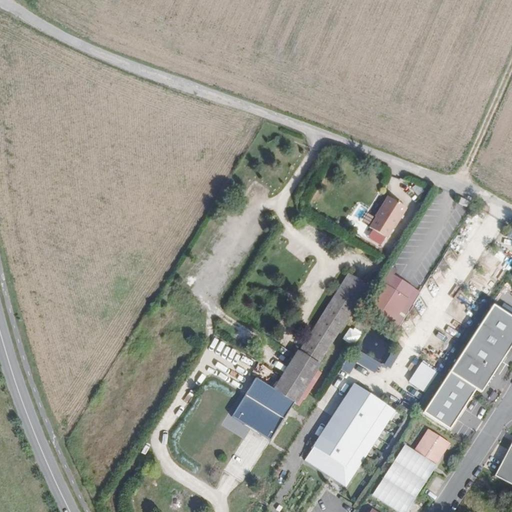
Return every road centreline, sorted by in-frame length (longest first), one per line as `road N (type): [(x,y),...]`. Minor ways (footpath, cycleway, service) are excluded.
road 1 (unclassified): [(511,209),(102,54),(0,0)]
road 2 (track): [(219,511),(217,499),(182,477),(157,444),(206,365),(235,371)]
road 3 (tertiary): [(0,331),(70,511)]
road 4 (track): [(457,186),(511,64)]
road 5 (residential): [(441,511),(511,405)]
